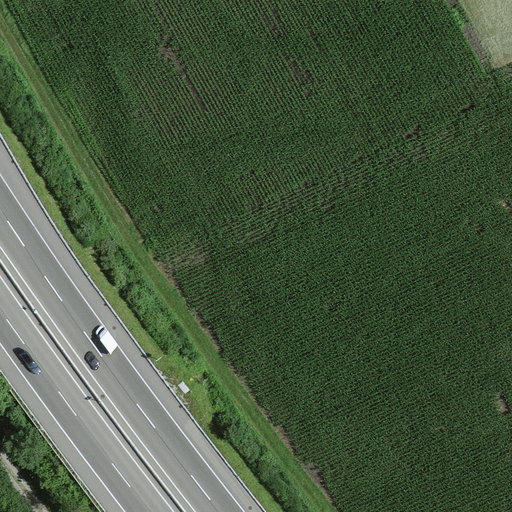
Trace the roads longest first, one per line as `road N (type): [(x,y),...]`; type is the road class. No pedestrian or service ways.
road 1 (track): [(322,511),(218,372),(82,162),(0,15)]
road 2 (motorway): [(218,511),(62,302),(0,204)]
road 3 (motorway): [(0,308),(148,511)]
